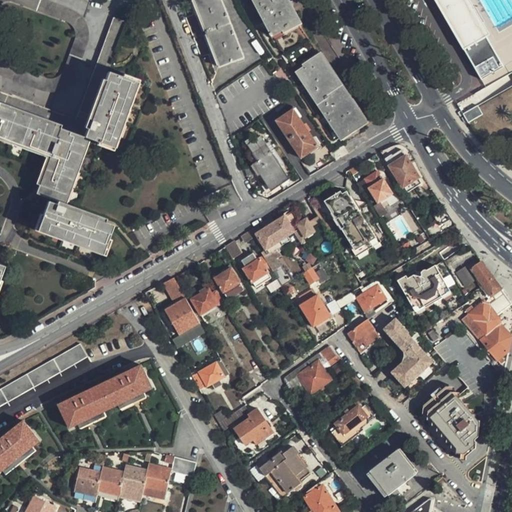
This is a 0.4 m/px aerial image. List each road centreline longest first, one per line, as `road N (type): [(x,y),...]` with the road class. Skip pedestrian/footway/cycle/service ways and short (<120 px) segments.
road 1 (residential): [(368,511),(274,382),(333,339),(455,477)]
road 2 (residential): [(249,511),(153,341),(0,417)]
road 3 (residential): [(172,0),(258,212)]
road 4 (residential): [(148,0),(235,198)]
road 5 (residential): [(258,212),(409,123)]
road 6 (residential): [(118,294),(246,219)]
road 7 (tertiary): [(341,0),(409,123)]
road 8 (residential): [(118,294),(107,281),(4,241)]
